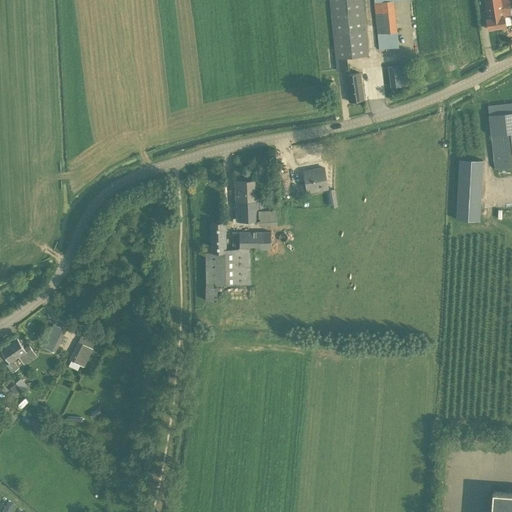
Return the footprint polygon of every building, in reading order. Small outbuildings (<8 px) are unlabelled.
[(362,0),(330,0),(338,69),(349,68),(347,57),(368,55),(362,0)] [(379,49),(392,48),(392,47),(398,47),(397,32),(398,32),(394,0),(392,0),(374,2),(377,34),(378,34),(379,49)] [(493,8),(502,7),(500,0),(484,0),(487,18),(486,18),(488,29),(496,28),(493,11),(494,11),(493,8)] [(511,0),(500,0),(502,7),(493,8),(494,11),(493,11),(496,28),(506,26),(504,16),(510,15),(509,7),(511,6),(511,0)] [(400,86),(399,75),(407,73),(405,64),(387,66),(390,87),(400,86)] [(349,101),(364,99),(360,73),(345,75),(349,101)] [(511,111),(488,114),(490,135),(493,160),(494,169),(511,166),(511,111)] [(304,171),(307,187),(327,183),(324,167),(304,171)] [(259,179),(235,180),(236,221),(259,220),(284,220),(283,209),(277,210),(277,209),(275,209),(275,207),(271,207),(271,204),(271,199),(260,200),(259,179)] [(335,188),(327,190),(329,200),(330,207),(338,206),(335,188)] [(211,251),(205,251),(206,284),(251,284),(251,249),(271,249),(271,231),(257,231),(254,231),(239,231),(232,232),(232,248),(227,248),(226,221),(210,222),(210,248),(211,251)] [(95,340),(83,334),(70,359),(84,367),(93,349),(91,348),(95,340)] [(47,336),(41,347),(55,353),(60,342),(47,336)] [(17,339),(1,350),(9,361),(6,364),(11,372),(19,367),(14,360),(19,357),(24,364),(37,355),(29,344),(24,348),(17,339)] [(20,377),(19,379),(15,382),(22,391),(28,386),(20,377)] [(99,409),(89,415),(91,419),(101,413),(99,409)] [(511,511),(511,492),(492,491),(490,511),(511,511)] [(8,500),(1,511),(11,511),(15,504),(8,500)]
